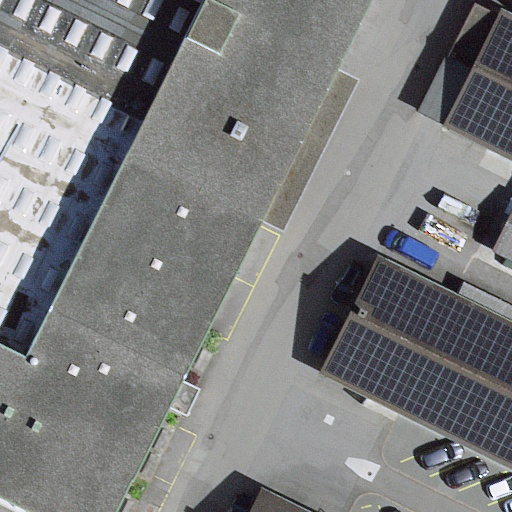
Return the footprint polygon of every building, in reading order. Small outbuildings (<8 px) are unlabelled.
[(117,511),(373,0),(0,0),(0,501),(21,511),(117,511)] [(442,132),(511,166),(511,21),(500,15),(442,132)] [(511,215),(492,256),(511,266),(511,215)] [(319,381),(511,477),(511,332),(378,265),(319,381)] [(288,511),(259,498),(252,511),(288,511)]
